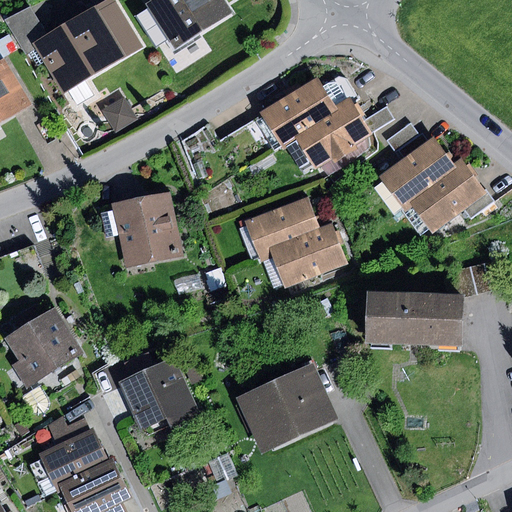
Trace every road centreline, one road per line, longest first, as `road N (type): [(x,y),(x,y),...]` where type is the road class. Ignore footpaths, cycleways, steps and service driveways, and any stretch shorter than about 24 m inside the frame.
road 1 (residential): [(0,208),(143,142),(347,15)]
road 2 (residential): [(347,15),(511,152)]
